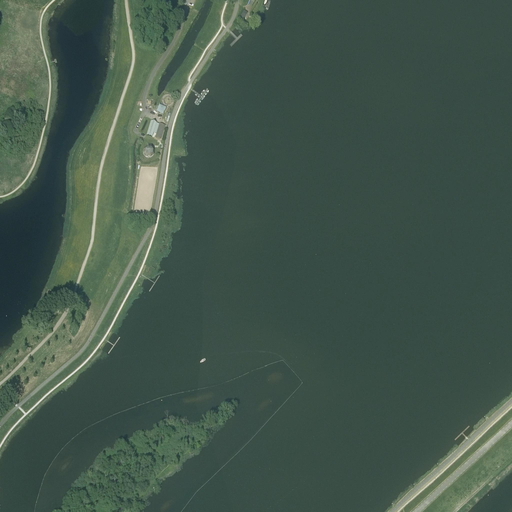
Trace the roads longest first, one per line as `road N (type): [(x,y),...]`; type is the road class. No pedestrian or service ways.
road 1 (unknown): [(0,384),(66,312),(89,249),(100,168),(132,65),(126,0)]
road 2 (unclassified): [(415,511),(511,423)]
road 3 (track): [(151,116),(146,89),(186,6)]
